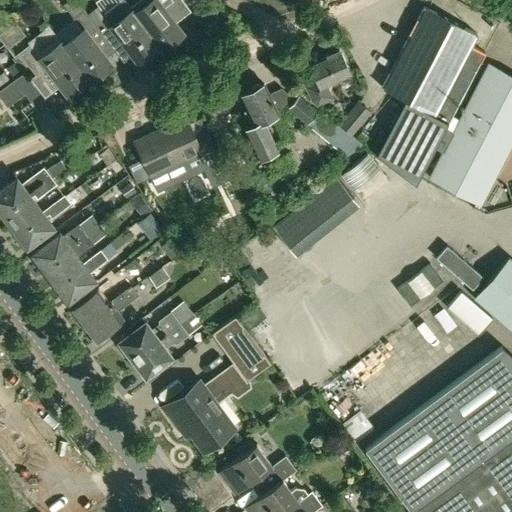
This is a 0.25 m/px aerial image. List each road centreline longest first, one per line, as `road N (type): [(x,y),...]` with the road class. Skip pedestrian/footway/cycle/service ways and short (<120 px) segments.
road 1 (residential): [(362,0),(0,160)]
road 2 (tertiary): [(167,511),(0,284)]
